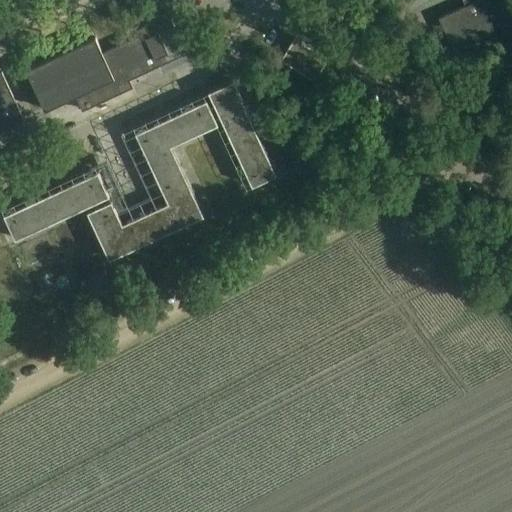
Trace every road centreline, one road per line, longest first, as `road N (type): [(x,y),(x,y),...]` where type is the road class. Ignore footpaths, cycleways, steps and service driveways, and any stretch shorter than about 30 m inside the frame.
road 1 (track): [(0,400),(260,265)]
road 2 (unclassified): [(260,265),(407,189),(437,159)]
road 3 (unclassified): [(437,159),(400,117),(341,0)]
road 4 (unknown): [(367,55),(250,9)]
